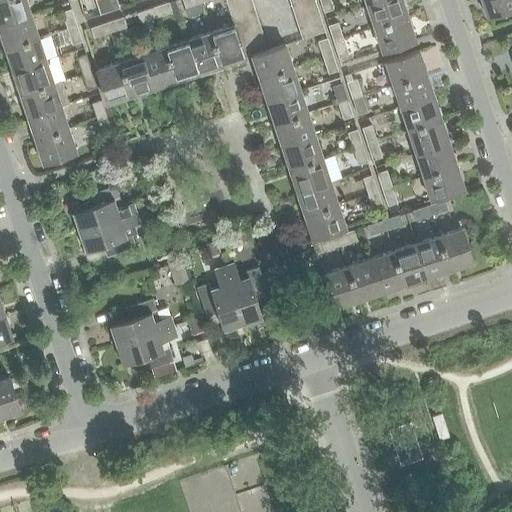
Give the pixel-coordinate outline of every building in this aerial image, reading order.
[(0,0),(0,24),(29,15),(24,0),(0,0)] [(94,0),(99,14),(109,11),(105,0),(94,0)] [(119,8),(116,0),(105,0),(109,11),(119,8)] [(168,2),(171,12),(173,19),(180,17),(174,0),(168,2)] [(248,0),(226,8),(230,19),(253,11),(249,0),(248,0)] [(305,0),(289,5),(292,16),(316,9),(312,0),(305,0)] [(329,0),(319,0),(323,11),(333,8),(329,0)] [(406,17),(400,0),(383,0),(365,6),(372,28),(406,17)] [(511,0),(480,0),(486,17),(511,8),(511,0)] [(168,2),(152,8),(155,17),(171,12),(168,2)] [(203,12),(199,2),(184,7),(187,17),(203,12)] [(139,23),(155,17),(152,8),(135,13),(139,23)] [(66,28),(76,25),(71,9),(61,12),(66,28)] [(316,9),(292,16),(296,28),(320,21),(316,9)] [(253,11),(230,19),(232,25),(234,29),(256,22),(253,11)] [(37,38),(29,15),(0,24),(0,40),(3,49),(37,38)] [(122,17),(106,23),(109,32),(126,27),(122,17)] [(414,41),(406,17),(372,28),(380,52),(414,41)] [(296,28),(300,39),(300,40),(323,32),(320,21),(296,28)] [(234,29),(237,40),(260,32),(256,22),(234,29)] [(328,25),(333,42),(342,38),(337,22),(328,25)] [(93,38),(109,32),(106,23),(90,28),(93,38)] [(71,44),(80,41),(81,41),(76,25),(66,28),(71,44)] [(234,29),(232,25),(209,32),(220,66),(243,59),(241,51),(237,40),(234,29)] [(209,32),(186,40),(198,74),(220,66),(209,32)] [(237,40),(241,51),(264,44),(260,32),(237,40)] [(44,60),(37,38),(3,49),(10,72),(44,60)] [(322,57),(332,54),(326,38),(317,41),(322,57)] [(348,55),(342,38),(333,42),(338,58),(348,55)] [(186,40),(163,48),(174,82),(198,74),(186,40)] [(257,79),(290,68),(283,46),(250,57),(257,79)] [(163,48),(140,55),(151,89),(174,82),(163,48)] [(391,85),(425,74),(417,51),(384,62),(391,85)] [(86,54),(85,54),(76,57),(81,74),(91,70),(86,54)] [(337,70),(332,54),(322,57),(327,73),(337,70)] [(140,55),(118,63),(129,97),(151,89),(140,55)] [(52,84),(44,60),(10,72),(18,95),(52,84)] [(105,105),(129,97),(118,63),(94,70),(105,105)] [(298,91),(290,68),(257,79),(265,102),(298,91)] [(96,86),(91,70),(81,74),(86,90),(96,86)] [(433,98),(425,74),(391,85),(399,109),(433,98)] [(351,98),(361,95),(356,79),(346,82),(351,98)] [(61,81),(52,84),(18,95),(25,118),(59,106),(68,103),(61,81)] [(337,103),(347,100),(342,83),(332,87),(337,103)] [(306,114),(298,91),(265,102),(272,125),(306,114)] [(351,98),(357,114),(366,111),(361,95),(351,98)] [(440,120),(433,98),(399,109),(407,131),(440,120)] [(96,119),(106,116),(101,100),(91,103),(96,119)] [(352,116),(347,100),(337,103),(342,119),(352,116)] [(33,140),(67,129),(59,106),(25,118),(33,140)] [(313,137),(306,114),(272,125),(280,147),(313,137)] [(101,135),(111,132),(106,116),(96,119),(101,135)] [(447,143),(440,120),(407,131),(414,154),(447,143)] [(361,128),(367,144),(376,141),(371,125),(361,128)] [(74,153),(67,129),(33,140),(41,164),(74,153)] [(352,148),(362,145),(357,129),(347,132),(352,148)] [(321,160),(313,137),(280,147),(288,171),(321,160)] [(382,157),(376,141),(367,144),(372,160),(382,157)] [(455,166),(447,143),(414,154),(422,177),(455,166)] [(367,161),(362,145),(352,148),(357,164),(367,161)] [(328,182),(321,160),(288,171),(295,193),(328,182)] [(463,189),(455,166),(422,177),(429,200),(463,189)] [(391,186),(385,170),(376,173),(381,189),(391,186)] [(367,194),(377,191),(371,175),(362,178),(367,194)] [(336,205),(328,182),(295,193),(303,216),(336,205)] [(71,214),(77,232),(134,213),(131,204),(125,206),(122,198),(118,199),(114,186),(84,196),(88,208),(71,214)] [(391,186),(381,189),(387,206),(396,202),(391,186)] [(382,207),(377,191),(367,194),(372,210),(382,207)] [(447,210),(444,200),(428,205),(431,215),(447,210)] [(344,229),(336,205),(303,216),(311,240),(344,229)] [(431,215),(428,205),(412,210),(415,220),(431,215)] [(151,207),(139,211),(142,222),(155,218),(151,207)] [(134,248),(129,235),(134,233),(131,225),(137,223),(134,213),(77,232),(84,252),(101,247),(104,258),(134,248)] [(398,214),(382,220),(385,229),(401,224),(398,214)] [(385,229),(382,220),(366,225),(369,235),(385,229)] [(355,239),(352,230),(336,235),(339,245),(355,239)] [(460,230),(437,237),(448,270),(471,263),(460,230)] [(339,245),(336,235),(320,241),(323,250),(339,245)] [(437,237),(414,245),(425,278),(448,270),(437,237)] [(219,252),(215,240),(204,244),(208,256),(219,252)] [(414,245),(391,253),(402,285),(425,278),(414,245)] [(391,253),(368,260),(379,293),(402,285),(391,253)] [(181,260),(168,265),(174,285),(188,281),(181,260)] [(368,260),(346,267),(357,300),(379,293),(368,260)] [(234,263),(222,267),(242,324),(260,318),(254,300),(267,296),(257,267),(244,272),(246,277),(239,279),(234,263)] [(223,330),(242,324),(222,267),(212,270),(218,286),(210,289),(209,283),(196,288),(206,316),(217,312),(223,330)] [(357,300),(346,267),(322,275),(333,308),(357,300)] [(108,325),(114,344),(171,326),(168,316),(152,321),(149,313),(155,311),(151,298),(122,308),(126,320),(108,325)] [(0,341),(11,337),(3,314),(0,314),(0,341)] [(187,321),(191,334),(204,330),(199,317),(187,321)] [(142,369),(171,360),(166,347),(160,349),(158,341),(175,336),(171,326),(114,344),(120,363),(138,357),(142,369)] [(190,354),(180,358),(184,366),(194,363),(190,354)] [(8,377),(0,379),(0,417),(19,411),(8,377)] [(399,462),(419,455),(408,421),(387,427),(399,462)]
